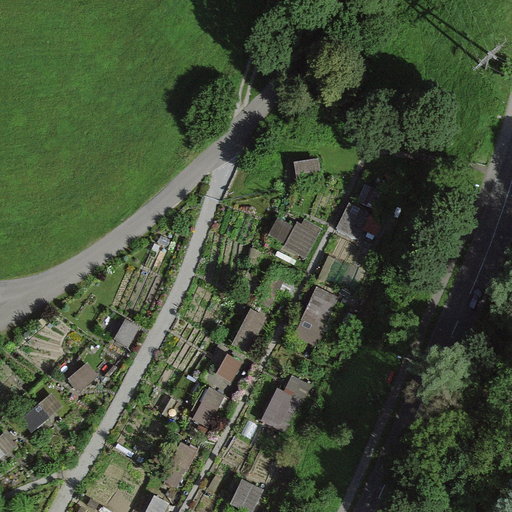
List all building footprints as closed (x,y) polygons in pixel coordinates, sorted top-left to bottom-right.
[(280,214),(269,238),(310,256),(320,232),(280,214)] [(295,335),(319,346),(342,294),(318,284),(295,335)] [(252,306),(234,340),(252,349),(270,316),(252,306)] [(190,414),(209,426),(248,362),(229,351),(190,414)] [(289,372),(264,420),(290,434),(315,386),(289,372)] [(0,458),(18,444),(8,431),(0,437),(0,458)] [(161,474),(178,486),(202,452),(185,440),(161,474)] [(247,477),(231,511),(257,511),(269,486),(247,477)]
